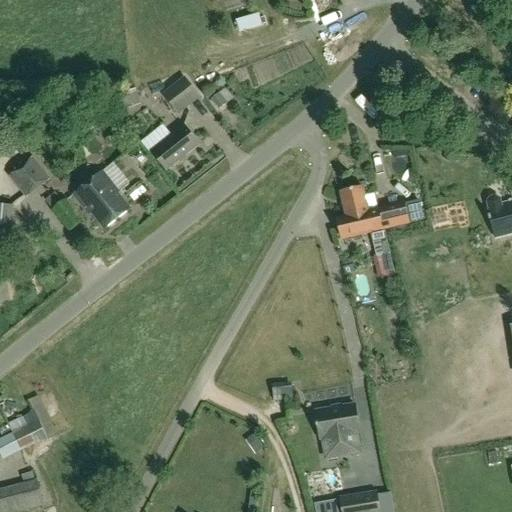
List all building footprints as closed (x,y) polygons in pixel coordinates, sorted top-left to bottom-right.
[(447,94),(483,96),(485,66),(449,64),(447,94)] [(121,103),(138,96),(130,77),(113,84),(121,103)] [(184,77),(161,95),(178,116),(201,98),(184,77)] [(500,95),(511,96),(511,88),(501,86),(500,95)] [(218,109),(226,103),(218,94),(211,100),(218,109)] [(152,152),(166,171),(199,145),(184,126),(152,152)] [(50,179),(33,157),(11,175),(7,171),(0,176),(0,187),(11,200),(21,192),(26,198),(50,179)] [(103,172),(73,195),(89,215),(91,214),(104,230),(129,210),(117,194),(119,193),(103,172)] [(336,219),(341,238),(407,223),(403,204),(368,211),(362,187),(338,192),(344,217),(336,219)] [(45,201),(69,233),(83,222),(67,200),(63,203),(55,193),(45,201)] [(496,238),(511,233),(511,202),(502,205),(500,200),(495,197),(490,198),(487,203),(496,238)] [(453,208),(439,208),(438,223),(452,223),(453,208)] [(370,235),(376,258),(391,254),(385,231),(370,235)] [(38,237),(39,253),(57,251),(56,236),(38,237)] [(342,261),(344,273),(354,271),(352,259),(342,261)] [(0,280),(2,297),(24,294),(21,271),(0,273),(0,280)] [(472,285),(406,301),(415,338),(481,322),(472,285)] [(487,423),(511,419),(511,403),(485,407),(487,423)] [(315,412),(318,425),(316,425),(317,428),(318,428),(320,440),(323,439),(325,453),(343,450),(344,456),(360,453),(356,434),(360,433),(355,405),(315,412)] [(0,454),(2,460),(47,438),(34,411),(7,424),(8,424),(0,427),(0,437),(11,432),(12,433),(0,439),(0,454)] [(263,443),(257,435),(247,442),(253,450),(263,443)] [(37,479),(0,489),(0,511),(19,511),(44,506),(37,479)] [(376,493),(340,499),(342,511),(393,511),(390,492),(376,494),(376,493)] [(337,511),(336,501),(315,505),(316,511),(337,511)]
